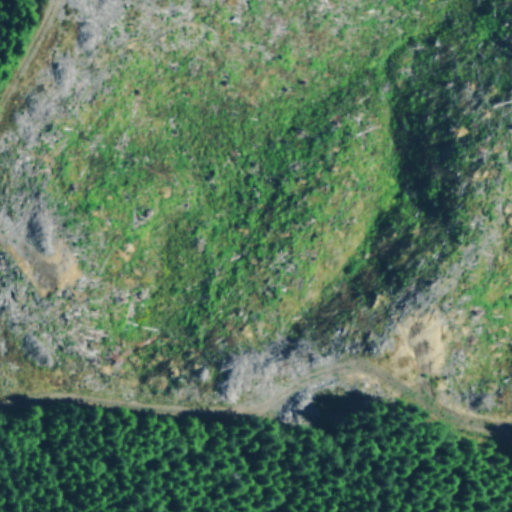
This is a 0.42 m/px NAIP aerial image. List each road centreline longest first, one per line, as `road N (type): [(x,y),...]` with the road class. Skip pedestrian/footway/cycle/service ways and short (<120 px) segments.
road 1 (track): [(384,511),(375,484),(311,426),(27,402),(0,413)]
road 2 (track): [(0,172),(53,56),(89,34)]
